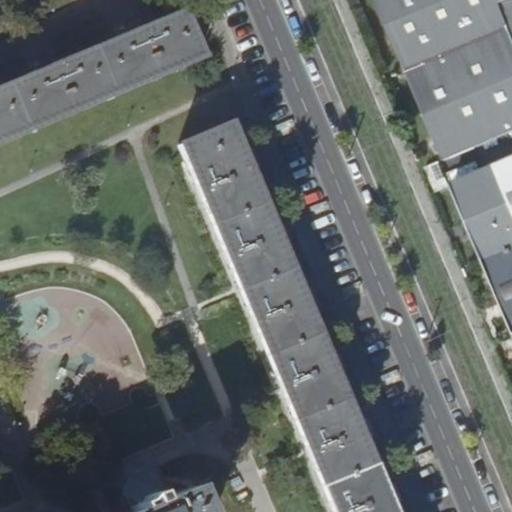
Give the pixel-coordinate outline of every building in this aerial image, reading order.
[(511,0),(380,0),(448,160),(511,133),(511,0)] [(180,14),(0,89),(0,138),(198,55),(180,14)] [(180,144),(302,434),(353,421),(226,124),(180,144)] [(511,161),(459,184),(511,309),(511,161)] [(302,434),(335,511),(390,511),(353,421),(302,434)] [(199,511),(190,490),(136,511),(199,511)]
